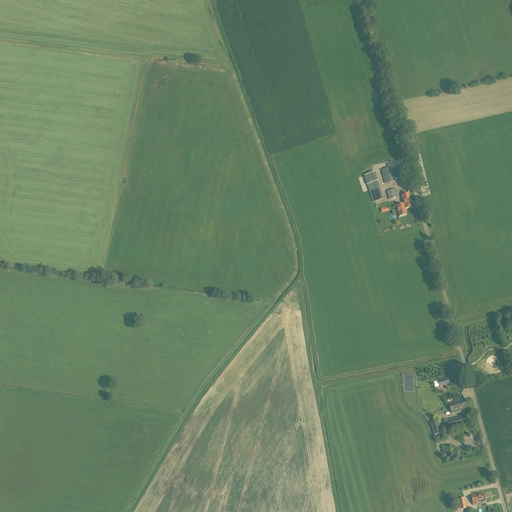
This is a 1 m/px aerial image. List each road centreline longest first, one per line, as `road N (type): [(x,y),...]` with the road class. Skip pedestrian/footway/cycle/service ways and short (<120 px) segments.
road 1 (unclassified): [(504,511),(409,165)]
road 2 (unknown): [(363,0),(405,151)]
